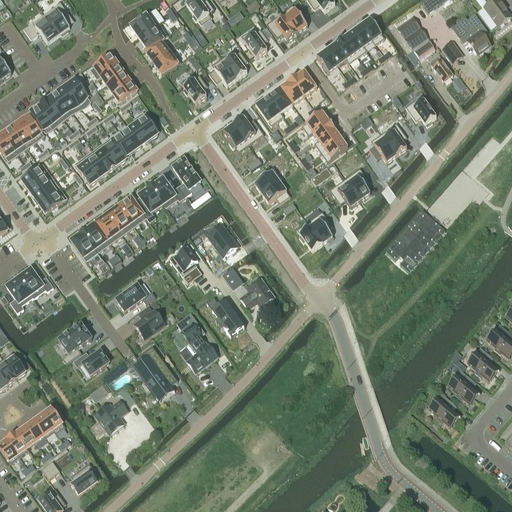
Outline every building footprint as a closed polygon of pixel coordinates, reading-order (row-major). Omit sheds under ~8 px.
[(196,0),(195,0),(186,7),(193,18),(192,19),(195,24),(197,23),(201,29),(212,21),(209,17),(214,13),(206,3),(201,6),(196,0)] [(308,0),(306,2),(314,13),(320,9),(324,15),(335,8),(329,0),(308,0)] [(434,0),(430,3),(434,8),(436,8),(441,4),(445,1),(446,0),(434,0)] [(498,30),(511,20),(497,1),(484,11),(498,30)] [(60,6),(43,18),(59,39),(61,38),(62,39),(68,35),(67,33),(70,31),(68,29),(62,21),(68,16),(60,6)] [(292,8),(282,16),(297,37),(298,37),(308,30),(303,23),(308,19),(300,9),(295,12),(292,8)] [(131,28),(129,29),(130,30),(138,40),(138,41),(159,26),(150,14),(146,17),(145,18),(131,28)] [(282,16),(266,27),(277,42),(282,38),(287,44),(297,37),(282,16)] [(43,18),(23,32),(31,43),(40,36),(48,47),(59,39),(43,18)] [(491,50),(483,39),(488,36),(475,18),(460,29),(465,36),(458,41),(463,47),(467,44),(478,59),(491,50)] [(412,21),(397,31),(412,52),(427,42),(412,21)] [(370,22),(360,29),(372,45),(375,49),(384,42),(378,33),(379,32),(375,27),(374,28),(370,22)] [(159,26),(138,41),(139,42),(147,52),(147,53),(163,41),(163,42),(164,42),(164,41),(168,39),(159,26)] [(360,29),(352,34),(364,51),(372,45),(360,29)] [(252,33),(241,40),(256,62),(267,54),(262,48),(268,44),(260,33),(255,36),(252,33)] [(352,34),(343,41),(358,61),(367,55),(364,51),(352,34)] [(145,53),(144,54),(145,55),(153,66),(152,66),(153,67),(172,53),(163,42),(163,41),(147,53),(147,52),(145,53)] [(343,41),(334,47),(346,64),(349,68),(358,61),(343,41)] [(412,54),(420,64),(435,53),(428,43),(412,54)] [(442,53),(452,67),(463,60),(453,46),(442,53)] [(334,47),(325,54),(337,70),(346,64),(334,47)] [(172,53),(153,67),(154,67),(161,78),(162,79),(163,78),(177,68),(179,67),(180,66),(172,53)] [(232,54),(221,61),(237,83),(247,76),(242,69),(248,65),(240,54),(234,58),(232,54)] [(325,54),(316,60),(328,77),(337,70),(325,54)] [(111,58),(90,73),(97,83),(101,80),(100,80),(118,67),(111,58)] [(0,60),(0,83),(1,84),(11,77),(0,60)] [(444,86),(453,79),(439,60),(429,67),(444,86)] [(214,73),(208,77),(216,88),(222,84),(226,90),(236,83),(237,83),(221,61),(211,69),(214,73)] [(118,67),(100,80),(101,80),(107,89),(124,76),(118,67)] [(297,79),(292,83),(304,100),(315,92),(316,92),(317,92),(316,90),(305,75),(304,74),(303,75),(297,79)] [(124,76),(107,89),(113,97),(130,85),(124,76)] [(191,78),(180,86),(185,92),(183,93),(186,98),(188,97),(196,107),(206,100),(202,93),(207,89),(199,78),(194,82),(191,78)] [(458,80),(453,83),(459,91),(462,92),(465,90),(458,80)] [(75,82),(66,89),(81,110),(90,104),(75,82)] [(280,91),(292,109),(293,109),(293,108),(304,100),(292,83),(286,87),(280,91)] [(130,85),(113,97),(120,107),(137,94),(130,85)] [(66,89),(57,95),(72,117),(81,110),(66,89)] [(279,92),(268,99),(281,117),(292,109),(280,91),(279,92)] [(57,95),(48,102),(63,123),(72,117),(57,95)] [(257,108),(255,108),(256,110),(267,125),(268,126),(271,130),(284,121),(281,117),(268,99),(257,108)] [(421,100),(405,111),(416,125),(421,122),(427,130),(432,126),(431,125),(436,121),(421,100)] [(48,102),(39,108),(55,129),(63,123),(48,102)] [(39,108),(30,114),(46,136),(55,129),(39,108)] [(322,115),(302,130),(308,140),(312,137),(329,125),(329,124),(322,115)] [(143,116),(134,122),(136,126),(137,126),(149,143),(158,137),(143,116)] [(29,118),(20,124),(35,146),(44,139),(29,118)] [(243,120),(233,128),(248,149),(264,138),(253,123),(248,127),(243,120)] [(20,124),(11,131),(26,152),(35,146),(20,124)] [(329,125),(312,137),(318,145),(335,133),(329,125)] [(136,126),(128,132),(141,149),(149,143),(137,126),(136,126)] [(396,127),(381,138),(396,159),(396,160),(407,152),(402,145),(407,141),(396,127)] [(233,128),(223,135),(230,145),(228,146),(233,152),(234,151),(238,156),(248,149),(233,128)] [(11,131),(2,137),(17,158),(26,152),(11,131)] [(121,137),(120,138),(133,155),(141,149),(128,132),(121,137)] [(318,145),(314,147),(321,157),(341,142),(335,133),(318,145)] [(119,135),(109,141),(110,142),(110,141),(124,161),(125,161),(133,155),(120,138),(121,137),(119,135)] [(2,137),(0,138),(0,153),(8,165),(17,158),(2,137)] [(374,149),(369,153),(376,163),(381,160),(386,166),(396,159),(381,138),(371,145),(374,149)] [(110,142),(101,148),(117,169),(125,163),(126,163),(125,161),(124,161),(110,141),(110,142)] [(341,142),(321,157),(327,166),(348,151),(341,142)] [(101,148),(93,154),(108,175),(117,169),(101,148)] [(93,154),(84,160),(99,182),(108,175),(93,154)] [(84,160),(75,167),(90,188),(99,182),(84,160)] [(175,169),(173,170),(184,186),(178,190),(185,200),(192,196),(189,193),(200,185),(197,181),(198,180),(196,178),(196,179),(189,168),(188,166),(187,166),(184,162),(182,164),(182,163),(181,164),(176,168),(174,169),(175,169)] [(258,162),(248,169),(251,174),(261,167),(258,162)] [(43,168),(21,183),(28,192),(49,177),(43,168)] [(261,183),(255,188),(262,198),(279,185),(269,170),(258,178),(261,183)] [(327,171),(311,183),(316,190),(332,179),(327,171)] [(360,172),(345,183),(360,204),(370,197),(365,190),(370,187),(360,172)] [(49,177),(28,192),(34,200),(55,185),(49,177)] [(163,181),(150,190),(163,208),(166,212),(178,203),(179,205),(185,200),(178,190),(172,194),(163,181)] [(345,183),(329,194),(340,208),(345,205),(351,213),(357,209),(355,208),(360,204),(345,183)] [(34,201),(33,202),(36,206),(37,205),(40,209),(61,193),(55,185),(34,200),(34,201)] [(279,185),(262,198),(269,208),(276,203),(280,208),(290,201),(279,185)] [(150,190),(138,199),(148,212),(142,216),(146,222),(149,226),(156,222),(151,216),(163,208),(150,190)] [(61,193),(40,209),(46,217),(67,202),(61,193)] [(125,205),(119,209),(134,230),(146,222),(142,216),(131,200),(126,204),(126,203),(124,204),(125,205)] [(293,206),(282,214),(286,219),(296,211),(293,206)] [(119,209),(107,218),(122,239),(134,230),(119,209)] [(390,250),(386,254),(395,262),(399,258),(400,258),(401,260),(404,262),(400,266),(401,268),(409,274),(445,233),(438,226),(436,225),(434,223),(432,222),(422,213),(390,250)] [(322,215),(307,226),(323,247),(323,248),(327,245),(328,246),(334,242),(327,234),(332,230),(322,215)] [(95,225),(94,225),(110,248),(122,239),(107,218),(101,222),(100,222),(99,223),(95,226),(95,225)] [(87,231),(82,234),(98,256),(110,248),(94,225),(94,226),(87,232),(87,231)] [(307,226),(297,234),(301,239),(299,241),(303,247),(305,246),(312,255),(323,247),(307,226)] [(222,230),(208,240),(223,261),(238,251),(222,230)] [(79,238),(71,243),(86,265),(98,256),(82,234),(78,237),(79,238)] [(170,263),(183,280),(189,275),(195,283),(202,277),(197,270),(195,267),(198,264),(187,250),(170,263)] [(234,270),(223,277),(231,288),(245,285),(234,270)] [(31,272),(19,281),(33,301),(33,302),(46,294),(47,296),(53,291),(46,281),(40,285),(31,272)] [(19,281),(6,289),(16,303),(10,307),(17,317),(24,313),(21,310),(33,301),(19,281)] [(260,311),(264,309),(266,309),(268,309),(270,308),(271,306),(270,304),(274,301),(261,283),(247,293),(249,296),(240,302),(249,314),(257,307),(260,311)] [(156,301),(152,296),(146,300),(137,288),(136,289),(135,288),(130,291),(131,293),(116,303),(125,316),(142,303),(146,308),(156,301)] [(214,301),(207,307),(218,323),(215,325),(222,334),(225,332),(226,334),(226,335),(227,337),(228,336),(231,341),(231,340),(231,339),(244,330),(244,331),(245,330),(226,304),(225,304),(226,305),(220,309),(214,301)] [(134,328),(144,343),(165,328),(154,314),(153,315),(149,310),(138,318),(142,323),(134,328)] [(205,336),(191,317),(176,328),(182,335),(182,336),(190,347),(186,350),(193,360),(187,365),(196,377),(218,361),(209,348),(208,349),(200,339),(205,336)] [(60,342),(58,344),(68,358),(63,362),(66,367),(81,357),(77,352),(92,342),(81,327),(79,328),(78,327),(72,331),(73,333),(66,338),(65,337),(59,341),(60,342)] [(511,357),(511,346),(507,343),(511,338),(500,329),(487,344),(495,351),(493,352),(500,358),(502,357),(508,362),(511,357)] [(128,362),(156,400),(178,384),(153,350),(137,361),(134,358),(128,362)] [(498,374),(488,366),(492,361),(481,352),(468,368),(475,374),(474,375),(481,381),(482,380),(489,385),(498,374)] [(86,356),(73,365),(77,371),(82,367),(91,379),(109,366),(100,354),(90,361),(86,356)] [(12,356),(2,363),(17,382),(26,375),(12,356)] [(17,382),(2,363),(0,364),(0,377),(8,388),(17,382)] [(478,397),(469,389),(473,384),(462,375),(449,391),(456,397),(455,398),(462,404),(463,403),(469,408),(478,397)] [(99,391),(105,398),(110,394),(105,387),(99,391)] [(118,395),(126,405),(132,401),(124,391),(118,395)] [(459,420),(449,412),(453,407),(442,398),(429,414),(437,420),(435,421),(442,427),(444,426),(450,431),(459,420)] [(118,421),(127,415),(120,404),(111,411),(108,407),(94,418),(110,439),(124,429),(118,421)] [(65,431),(51,411),(42,418),(54,435),(55,437),(65,431)] [(46,441),(54,435),(42,418),(33,424),(44,439),(44,440),(45,442),(46,441)] [(36,446),(44,440),(44,439),(33,424),(24,430),(36,446)] [(15,436),(27,452),(36,446),(24,430),(16,436),(15,436)] [(27,452),(15,436),(7,443),(19,460),(29,454),(27,452)] [(0,452),(10,467),(19,460),(7,443),(6,443),(0,447),(0,452)] [(52,465),(47,468),(55,479),(60,475),(52,465)] [(74,486),(71,488),(79,499),(101,483),(89,467),(71,480),(74,486)] [(49,482),(55,479),(47,468),(42,472),(49,482)] [(66,508),(55,493),(39,505),(44,511),(60,511),(66,508)]
